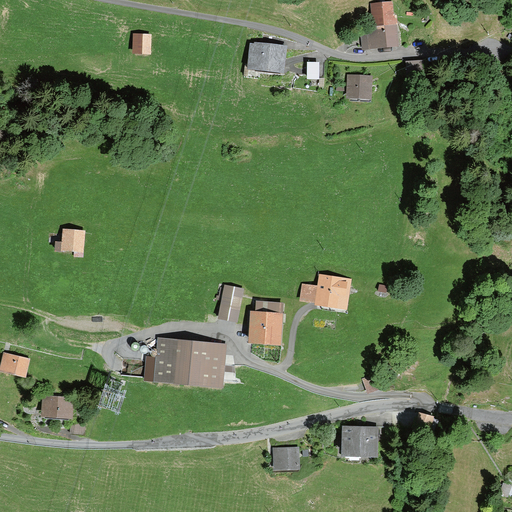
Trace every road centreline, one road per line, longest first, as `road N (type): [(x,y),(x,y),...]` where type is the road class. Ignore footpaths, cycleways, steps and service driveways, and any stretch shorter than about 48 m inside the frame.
road 1 (unclassified): [(511,419),(397,404),(218,440),(80,445),(0,437)]
road 2 (track): [(114,364),(108,347),(160,332),(219,335),(239,356)]
